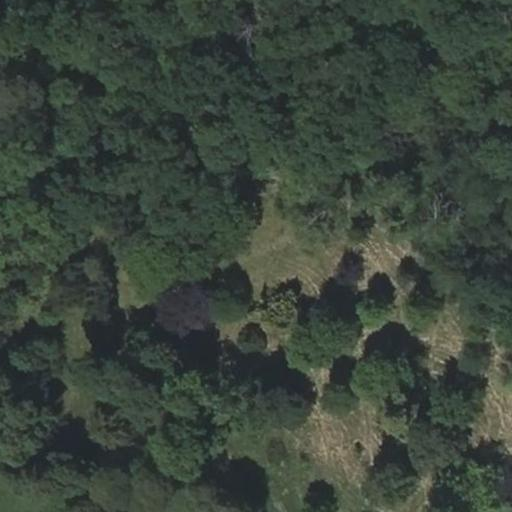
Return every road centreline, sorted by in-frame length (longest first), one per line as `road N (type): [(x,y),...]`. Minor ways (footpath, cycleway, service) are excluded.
road 1 (track): [(511,343),(369,220),(278,178),(218,166),(97,166),(0,198)]
road 2 (track): [(500,333),(480,228),(428,142),(368,0)]
